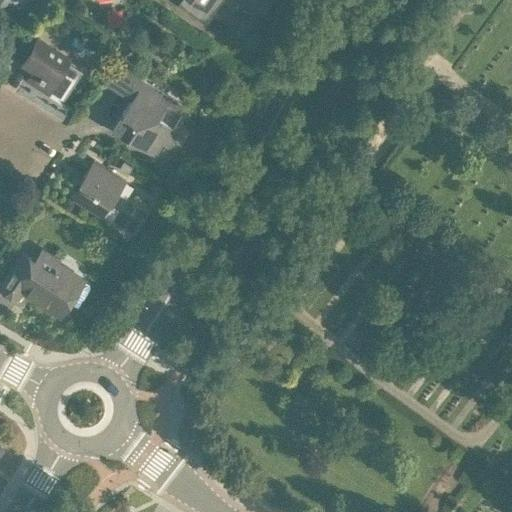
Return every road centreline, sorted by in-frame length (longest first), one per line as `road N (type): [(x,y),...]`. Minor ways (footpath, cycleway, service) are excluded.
road 1 (tertiary): [(111,381),(308,67),(341,0)]
road 2 (tertiary): [(224,511),(114,435)]
